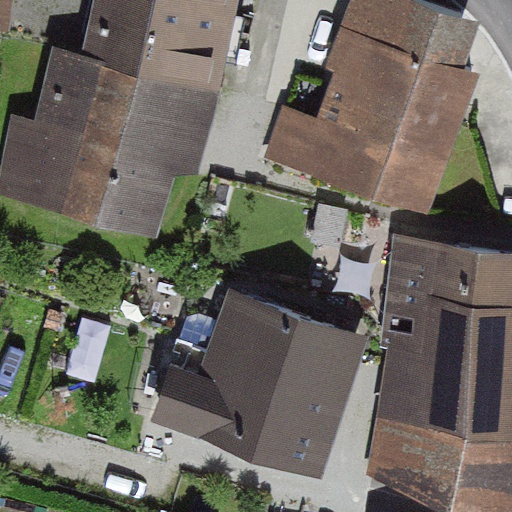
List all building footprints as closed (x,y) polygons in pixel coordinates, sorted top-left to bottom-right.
[(226,0),(89,0),(78,52),(47,45),(28,125),(8,121),(0,155),(0,200),(141,233),(158,160),(187,167),(226,0)] [(483,19),(426,0),(350,0),(309,122),(285,114),(269,162),(418,212),(483,19)] [(511,256),(390,245),(367,475),(446,511),(506,511),(511,452),(511,256)] [(362,334),(226,285),(192,378),(158,365),(140,414),(310,476),(362,334)] [(130,386),(21,347),(0,405),(0,420),(104,457),(130,386)]
